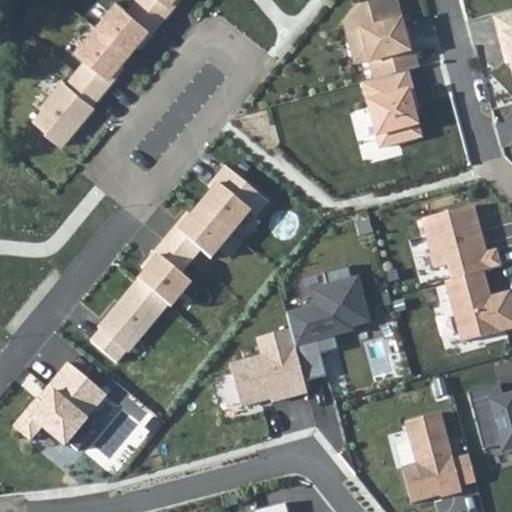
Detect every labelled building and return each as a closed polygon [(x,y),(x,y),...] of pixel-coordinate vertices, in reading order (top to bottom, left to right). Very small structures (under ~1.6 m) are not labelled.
[(135,0),(134,2),(154,20),(171,0),(135,0)] [(408,73),(412,72),(407,54),(404,54),(399,37),(389,0),(350,11),(338,26),(341,38),(355,35),(363,64),(368,84),(408,73)] [(107,4),(89,25),(125,55),(154,20),(134,2),(121,15),(107,4)] [(511,6),(486,14),(507,84),(511,82),(511,6)] [(82,64),(74,73),(96,91),(125,55),(89,25),(67,52),(82,64)] [(355,35),(341,38),(349,68),(363,64),(355,35)] [(403,36),(399,37),(404,54),(407,54),(403,36)] [(57,78),(24,120),(60,147),(90,107),(86,104),(96,91),(74,73),(64,84),(57,78)] [(408,73),(368,84),(361,84),(377,147),(424,136),(408,73)] [(149,256),(154,260),(177,278),(195,257),(207,267),(247,217),(253,222),(268,203),(223,167),(209,184),(212,187),(171,237),(167,234),(149,256)] [(130,221),(139,228),(157,202),(147,196),(130,221)] [(443,271),(447,285),(478,276),(496,271),(491,254),(467,261),(464,252),(479,248),(469,211),(417,225),(431,274),(443,271)] [(96,330),(89,338),(116,363),(184,287),(154,260),(93,328),(96,330)] [(447,285),(441,286),(457,347),(511,332),(511,322),(505,296),(478,303),(476,295),(483,293),(478,276),(447,285)] [(319,306),(291,314),(309,381),(327,376),(321,354),(339,350),(335,336),(373,326),(360,277),(314,289),(319,306)] [(302,398),(285,335),(252,344),(257,363),(225,372),(236,413),(266,404),(266,408),(302,398)] [(109,398),(66,361),(12,425),(30,441),(42,428),(65,446),(109,398)] [(495,389),(463,397),(479,455),(511,445),(511,398),(499,402),(495,389)] [(472,488),(464,461),(449,465),(436,419),(401,428),(412,470),(397,474),(407,509),(437,501),(438,503),(458,498),(456,492),(472,488)]
